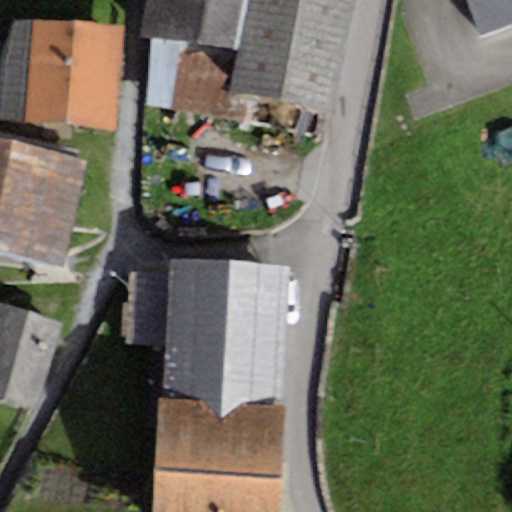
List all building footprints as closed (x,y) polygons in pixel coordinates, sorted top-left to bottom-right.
[(153,37),(242,49),(251,0),(147,0),(141,36),(153,37)] [(333,114),(353,0),(251,0),(242,49),(234,97),(254,100),(333,114)] [(511,0),(466,0),(478,34),(511,22),(511,0)] [(115,131),(123,26),(31,20),(24,125),(115,131)] [(234,97),(242,49),(153,37),(145,105),(250,124),(254,100),(234,97)] [(0,253),(64,273),(85,158),(0,137),(0,253)] [(163,401),(277,407),(285,267),(171,261),(170,275),(166,345),(163,401)] [(166,345),(170,275),(127,273),(123,343),(166,345)] [(0,394),(35,406),(62,322),(1,302),(0,304),(0,394)] [(278,511),(284,408),(277,407),(163,401),(155,401),(149,511),(278,511)]
